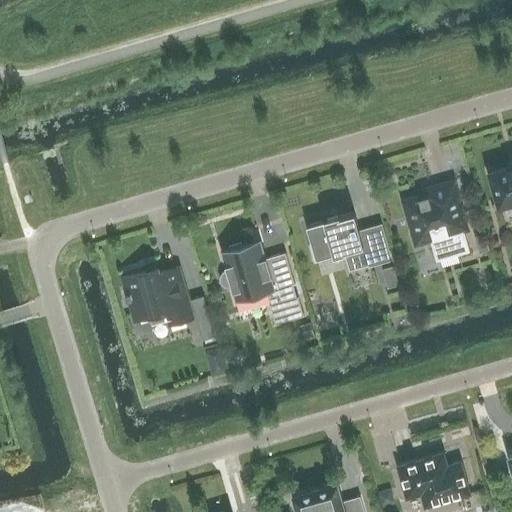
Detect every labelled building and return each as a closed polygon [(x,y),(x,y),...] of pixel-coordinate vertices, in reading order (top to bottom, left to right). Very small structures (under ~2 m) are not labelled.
[(511,164),(507,166),(508,167),(490,172),(499,205),(511,200),(511,164)] [(461,229),(465,227),(452,183),(435,188),(437,193),(406,202),(415,233),(419,246),(433,241),(438,258),(467,249),(461,229)] [(306,225),(316,257),(343,250),(349,270),(368,264),(368,266),(369,266),(369,264),(390,258),(381,227),(360,233),(354,211),(306,225)] [(229,287),(231,286),(234,285),(235,289),(232,290),(235,300),(243,298),(244,299),(262,294),(261,293),(268,291),(271,303),(269,304),(275,323),(303,315),(298,295),(296,296),(292,284),(294,283),(285,252),(266,257),(260,238),(220,249),(225,265),(228,264),(229,268),(226,269),(224,270),(222,271),(221,272),(221,273),(220,274),(220,276),(219,277),(219,278),(220,280),(220,281),(220,282),(221,283),(223,284),(224,286),(227,286),(228,287),(229,287)] [(382,268),(386,280),(395,278),(392,265),(382,268)] [(129,292),(125,293),(127,298),(129,298),(133,313),(138,311),(139,316),(148,313),(152,324),(168,319),(169,323),(192,316),(178,266),(146,275),(145,271),(125,277),(129,292)] [(202,340),(215,336),(203,296),(190,300),(202,340)] [(424,506),(470,493),(460,460),(447,464),(443,451),(397,464),(406,497),(421,493),(424,506)] [(363,511),(359,496),(342,501),(336,482),(320,486),(308,489),(308,490),(291,494),(296,511),(363,511)]
